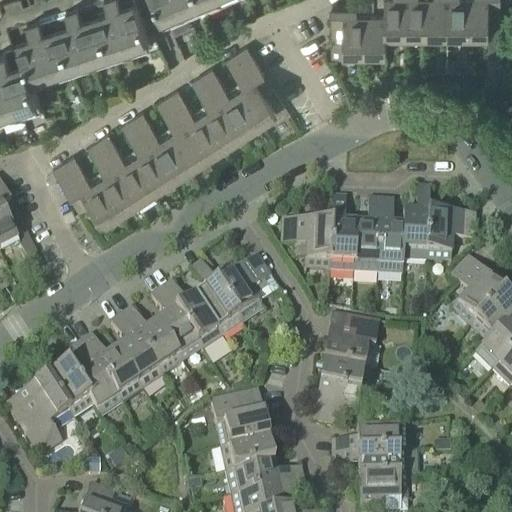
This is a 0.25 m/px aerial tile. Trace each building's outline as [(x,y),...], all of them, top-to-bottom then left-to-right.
[(7,28),(18,24),(10,0),(0,3),(0,7),(5,22),(7,28)] [(18,24),(27,21),(28,21),(21,0),(9,0),(10,0),(18,24)] [(29,0),(35,18),(45,15),(40,0),(29,0)] [(40,0),(45,15),(52,13),(57,11),(52,0),(40,0)] [(66,8),(57,11),(52,13),(71,68),(110,55),(97,17),(91,0),(85,2),(78,4),(74,6),(72,6),(67,8),(66,8)] [(52,0),(57,11),(66,8),(67,8),(64,0),(52,0)] [(149,42),(135,0),(91,0),(97,17),(110,55),(129,49),(148,42),(149,42)] [(204,0),(158,0),(169,25),(170,25),(189,17),(208,9),(204,0)] [(204,0),(208,9),(229,0),(204,0)] [(386,33),(488,33),(489,33),(488,0),(372,0),(372,12),(357,12),(357,6),(332,6),(332,58),(344,58),(344,51),(386,51),(386,33)] [(488,0),(489,33),(488,33),(488,72),(500,72),(500,0),(488,0)] [(25,61),(32,81),(52,74),(71,68),(52,13),(45,15),(35,18),(33,19),(28,21),(27,21),(31,33),(17,37),(19,43),(23,56),(25,61)] [(0,23),(0,44),(2,50),(6,48),(6,49),(13,46),(7,28),(5,22),(0,23)] [(171,129),(164,134),(158,138),(142,113),(121,127),(136,152),(123,160),(107,135),(86,149),(102,173),(89,182),(73,157),(52,171),(78,212),(88,206),(98,222),(273,111),(262,95),(272,89),(246,47),(224,61),(240,86),(227,94),(211,69),(190,83),(206,107),(193,116),(177,91),(155,105),(171,129)] [(0,114),(3,123),(23,117),(42,110),(32,81),(25,61),(23,56),(10,60),(6,49),(6,48),(2,50),(0,50),(0,114)] [(0,252),(15,244),(24,261),(35,256),(0,188),(0,252)] [(402,213),(401,228),(402,228),(401,262),(402,262),(425,263),(427,215),(428,189),(416,189),(414,214),(402,213)] [(328,273),(351,274),(354,225),(343,225),(344,200),(331,199),(330,224),(328,273)] [(351,274),(376,275),(380,201),(367,201),(366,226),(354,225),(351,274)] [(380,201),(376,275),(401,276),(402,262),(401,262),(402,228),(401,228),(391,227),(392,202),(380,201)] [(170,209),(166,202),(161,205),(165,212),(170,209)] [(62,213),(66,222),(75,218),(71,209),(62,213)] [(464,216),(427,215),(425,263),(449,264),(450,242),(462,242),(463,234),(464,216)] [(474,217),(464,216),(463,234),(473,234),(474,217)] [(303,271),(328,273),(330,224),(281,222),(279,247),(304,248),(303,271)] [(462,242),(472,243),(473,234),(463,234),(462,242)] [(207,264),(202,267),(240,325),(261,312),(257,306),(278,292),(255,257),(226,277),(221,269),(214,274),(207,264)] [(451,311),(468,328),(502,294),(467,259),(449,277),(467,295),(451,311)] [(203,292),(193,298),(220,339),(240,325),(202,267),(200,264),(189,271),(203,292)] [(170,283),(159,290),(200,352),(220,339),(193,298),(184,304),(170,283)] [(468,328),(484,345),(485,345),(509,321),(510,322),(511,319),(511,303),(511,302),(511,284),(502,294),(468,328)] [(163,319),(153,325),(180,365),(200,352),(159,290),(149,297),(163,319)] [(130,310),(119,317),(160,378),(180,365),(153,325),(144,331),(130,310)] [(331,316),(328,329),(354,334),(356,320),(331,316)] [(123,345),(113,351),(140,392),(160,378),(119,317),(109,324),(123,345)] [(328,329),(322,364),(362,372),(363,371),(370,372),(375,373),(379,351),(374,350),(378,324),(356,320),(354,334),(328,329)] [(474,355),(492,372),(511,352),(511,324),(510,322),(509,321),(485,345),(484,345),(474,355)] [(90,337),(79,344),(120,405),(140,392),(113,351),(104,358),(90,337)] [(82,372),(74,377),(73,378),(92,406),(91,407),(99,419),(120,405),(79,344),(68,351),(82,372)] [(511,352),(492,372),(509,390),(511,386),(511,352)] [(322,364),(318,388),(365,397),(370,372),(363,371),(362,372),(322,364)] [(66,365),(45,379),(68,414),(67,414),(71,420),(91,407),(92,406),(73,378),(74,377),(66,365)] [(68,414),(45,379),(15,399),(29,421),(18,428),(38,459),(60,444),(48,427),(67,414),(68,414)] [(365,397),(318,388),(311,425),(336,429),(339,417),(361,421),(365,397)] [(467,395),(460,388),(454,395),(461,401),(467,395)] [(256,392),(230,398),(233,411),(259,406),(256,392)] [(233,411),(230,398),(209,403),(215,429),(188,434),(193,457),(220,451),(228,449),(267,440),(262,417),(259,406),(233,411)] [(4,407),(18,428),(29,421),(15,399),(4,407)] [(330,443),(331,455),(404,453),(404,429),(355,430),(356,442),(330,443)] [(155,440),(146,432),(140,438),(150,446),(155,440)] [(220,451),(225,474),(272,464),(267,440),(228,449),(220,451)] [(449,444),(432,444),(432,454),(449,454),(449,444)] [(356,468),(356,479),(405,478),(417,477),(416,453),(404,453),(331,455),(331,468),(356,468)] [(225,474),(230,498),(302,482),(299,470),(275,475),(272,464),(225,474)] [(405,511),(405,478),(356,479),(357,511),(405,511)] [(233,511),(279,511),(283,511),(282,510),(280,500),(305,495),(302,482),(230,498),(233,511)] [(89,488),(80,511),(120,511),(109,508),(113,497),(89,488)]
